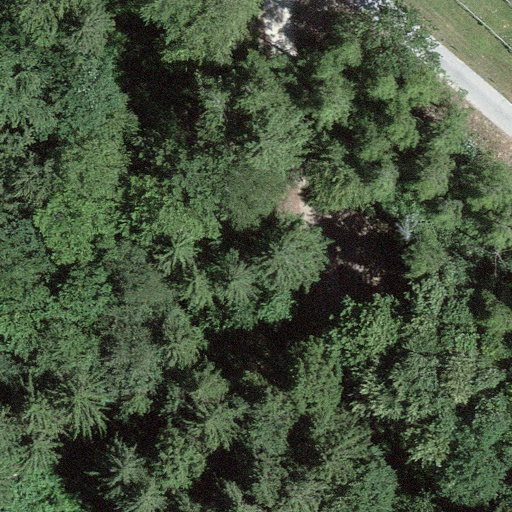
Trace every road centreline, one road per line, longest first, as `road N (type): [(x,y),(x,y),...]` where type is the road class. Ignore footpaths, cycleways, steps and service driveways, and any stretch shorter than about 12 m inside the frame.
road 1 (track): [(281,0),(375,511)]
road 2 (track): [(511,121),(362,0)]
